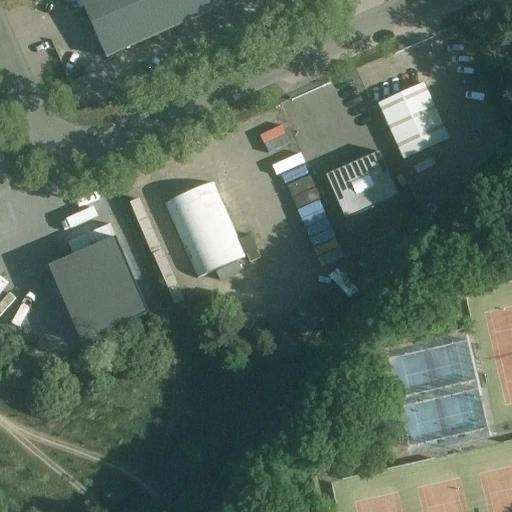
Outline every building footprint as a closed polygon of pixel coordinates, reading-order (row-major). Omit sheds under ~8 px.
[(233,0),(80,0),(106,57),(233,0)] [(404,160),(449,140),(424,84),(379,104),(404,160)] [(400,197),(380,152),(326,176),(346,221),(400,197)] [(214,183),(165,205),(198,279),(247,258),(214,183)] [(320,201),(299,210),(315,247),(336,238),(320,201)] [(71,256),(46,267),(80,344),(148,314),(109,223),(65,242),(71,256)]
